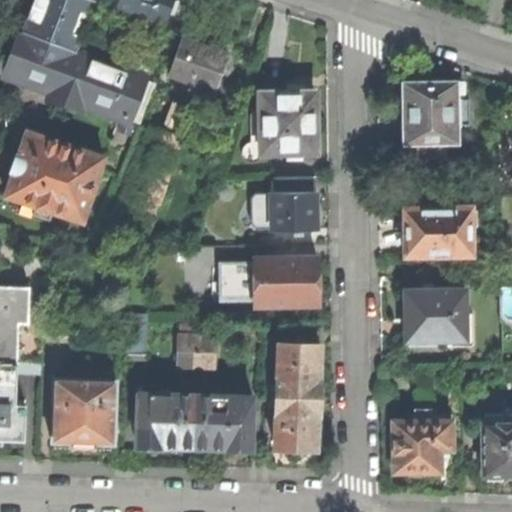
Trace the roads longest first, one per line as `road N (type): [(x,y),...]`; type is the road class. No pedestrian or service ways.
road 1 (residential): [(358,511),(354,7)]
road 2 (residential): [(358,511),(0,494)]
road 3 (residential): [(354,7),(511,60)]
